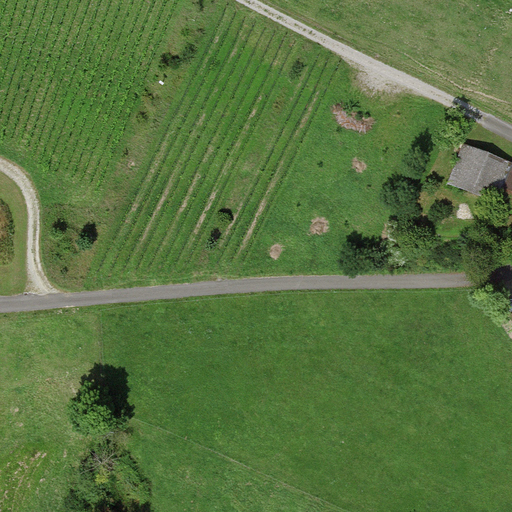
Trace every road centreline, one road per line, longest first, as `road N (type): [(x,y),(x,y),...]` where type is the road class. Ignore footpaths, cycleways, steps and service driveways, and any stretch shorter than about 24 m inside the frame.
road 1 (residential): [(511,272),(0,305)]
road 2 (track): [(248,0),(511,132)]
road 3 (track): [(53,300),(38,269),(35,213),(18,174),(0,167)]
